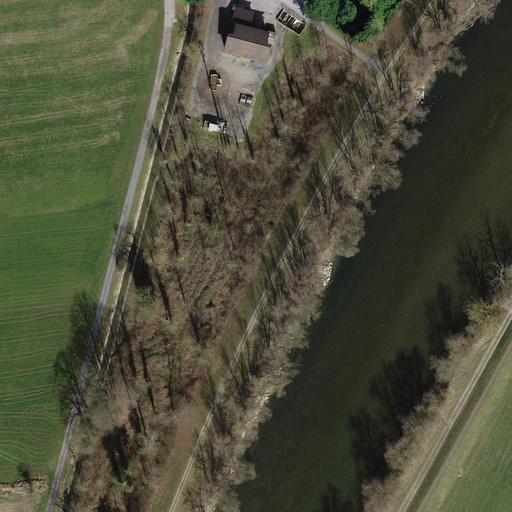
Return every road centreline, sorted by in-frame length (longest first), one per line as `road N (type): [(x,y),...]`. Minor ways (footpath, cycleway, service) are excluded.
road 1 (track): [(439,0),(383,71),(329,169),(251,323),(172,511)]
road 2 (unclassified): [(47,511),(169,48),(169,0)]
road 3 (track): [(402,511),(511,312)]
road 4 (track): [(283,0),(383,71)]
